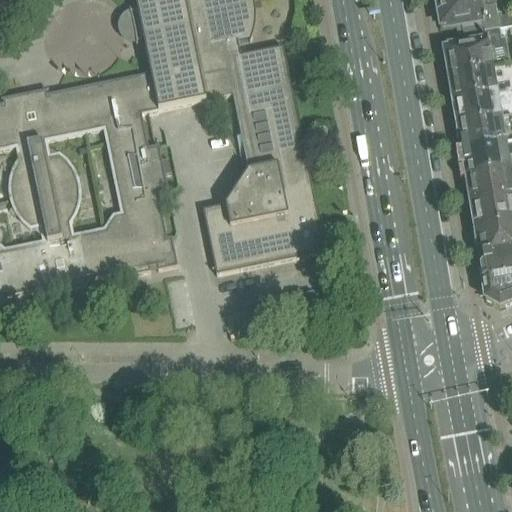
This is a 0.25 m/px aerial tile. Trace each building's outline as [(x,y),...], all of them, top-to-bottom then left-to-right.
[(43,297),(87,288),(86,284),(122,276),(123,281),(151,275),(150,270),(157,269),(158,274),(178,270),(172,241),(167,242),(158,195),(168,193),(159,149),(148,151),(142,118),(232,99),(248,175),(226,209),(203,214),(217,279),(326,256),(283,50),(241,59),(238,45),(250,42),(250,44),(251,44),(253,39),(254,35),(255,30),(255,26),(256,25),(256,22),(256,18),(256,13),(255,9),(254,5),(254,4),(253,0),(135,0),(138,11),(132,15),(131,12),(130,13),(130,14),(128,15),(126,16),(123,18),(122,19),(121,21),(120,23),(120,24),(119,26),(119,28),(119,30),(119,32),(119,34),(120,36),(121,38),(121,40),(123,41),(123,42),(125,44),(127,45),(129,46),(131,46),(133,47),(135,47),(137,47),(137,48),(138,48),(138,45),(144,44),(148,63),(151,77),(51,98),(46,99),(47,100),(34,103),(33,98),(34,98),(34,96),(2,103),(2,104),(3,104),(4,107),(0,108),(0,306),(7,305),(6,300),(42,293),(43,297)] [(494,0),(455,0),(439,3),(439,4),(437,5),(435,8),(437,16),(439,18),(442,31),(462,27),(463,38),(500,32),(509,30),(511,29),(511,17),(498,20),(494,0)] [(502,42),(500,32),(463,38),(465,48),(445,52),(447,65),(445,68),(447,76),(450,78),(452,77),(452,79),(511,69),(507,41),(502,42)] [(511,69),(452,79),(454,89),(452,90),(450,93),(451,101),(454,103),(456,103),(456,105),(511,95),(511,69)] [(456,115),(454,118),(456,131),(511,121),(511,95),(456,105),(458,115),(456,115)] [(461,144),(463,155),(511,146),(511,121),(456,131),(458,142),(461,144)] [(511,146),(463,155),(465,165),(463,168),(465,180),(511,171),(511,146)] [(511,171),(465,180),(467,192),(470,194),(472,193),(474,206),(511,199),(511,171)] [(511,199),(474,206),(476,218),(474,219),(472,222),(474,234),(511,227),(511,199)] [(480,247),(482,258),(511,253),(511,227),(474,234),(476,245),(479,248),(480,247)] [(511,253),(482,258),(484,268),(482,268),(480,271),(482,283),(511,277),(511,253)] [(511,277),(482,283),(486,303),(499,311),(500,310),(504,309),(511,305),(511,277)] [(320,325),(314,296),(250,309),(256,338),(320,325)] [(333,313),(336,329),(352,326),(349,310),(333,313)]
